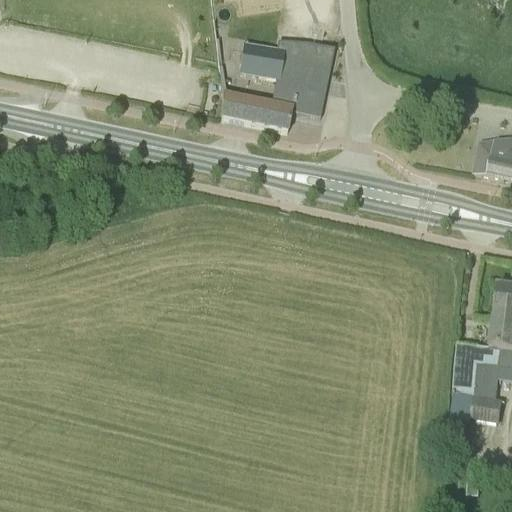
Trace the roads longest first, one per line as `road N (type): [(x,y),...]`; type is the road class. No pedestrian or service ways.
road 1 (primary): [(257,171),(0,114)]
road 2 (unclassified): [(356,90),(511,117)]
road 3 (primary): [(498,223),(451,200),(354,179)]
road 4 (primary): [(350,200),(481,227),(498,223)]
